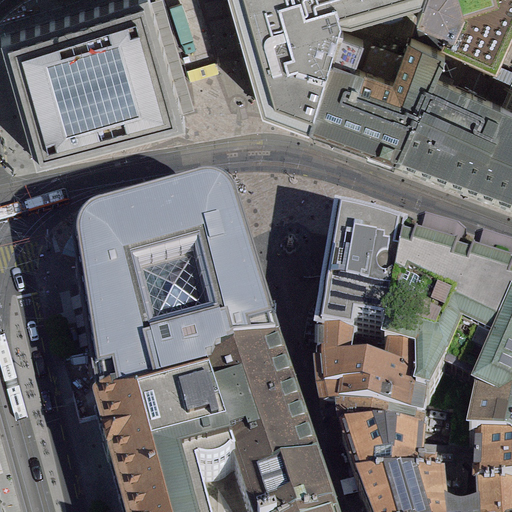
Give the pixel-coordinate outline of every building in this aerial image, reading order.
[(123,0),(82,12),(2,35),(38,162),(186,120),(169,59),(151,0),(123,0)] [(266,101),(315,119),(345,33),(349,22),(338,20),(329,18),(324,0),(235,0),(237,4),(248,40),(257,71),(266,101)] [(349,22),(344,0),(324,0),(329,18),(338,20),(349,22)] [(344,0),(349,22),(416,0),(344,0)] [(425,0),(420,13),(459,30),(470,8),(488,3),(489,0),(425,0)] [(459,30),(447,56),(504,77),(511,79),(511,0),(489,0),(488,3),(470,8),(459,30)] [(345,33),(355,37),(359,25),(349,22),(345,33)] [(345,33),(315,119),(348,131),(370,140),(404,152),(447,56),(407,42),(403,54),(397,74),(371,64),(358,59),(363,40),(355,37),(345,33)] [(397,74),(403,54),(377,44),(371,64),(397,74)] [(404,152),(489,184),(506,147),(479,136),(492,105),(504,77),(447,56),(404,152)] [(511,192),(511,79),(504,77),(492,105),(479,136),(506,147),(489,184),(511,192)] [(92,346),(106,425),(212,407),(208,397),(237,383),(236,377),(281,363),(275,347),(259,297),(238,234),(235,228),(228,222),(221,217),(215,215),(208,215),(131,234),(99,242),(91,245),(85,248),(82,254),(79,259),(78,265),(78,274),(92,346)] [(335,283),(322,355),(385,373),(389,356),(392,343),(409,259),(376,249),(343,239),(335,283)] [(511,289),(497,285),(409,259),(392,343),(389,356),(385,373),(417,383),(416,415),(454,427),(452,447),(452,456),(479,461),(511,466),(511,289)] [(324,423),(341,426),(427,441),(452,447),(454,427),(416,415),(417,383),(385,373),(322,355),(320,388),(324,423)] [(212,407),(106,425),(120,481),(127,511),(330,511),(324,492),(309,448),(293,400),(288,384),(281,363),(236,377),(237,383),(208,397),(212,407)] [(343,436),(344,448),(427,455),(427,441),(341,426),(343,436)] [(355,482),(361,499),(439,499),(438,487),(424,487),(427,455),(344,448),(350,465),(355,482)] [(479,483),(479,461),(452,456),(427,455),(424,487),(438,487),(439,499),(448,499),(463,500),(467,496),(466,483),(457,474),(464,468),(479,483)] [(511,466),(479,461),(479,483),(478,502),(511,504),(511,466)] [(366,511),(511,511),(511,504),(478,502),(479,511),(449,511),(448,499),(439,499),(361,499),(366,511)]
